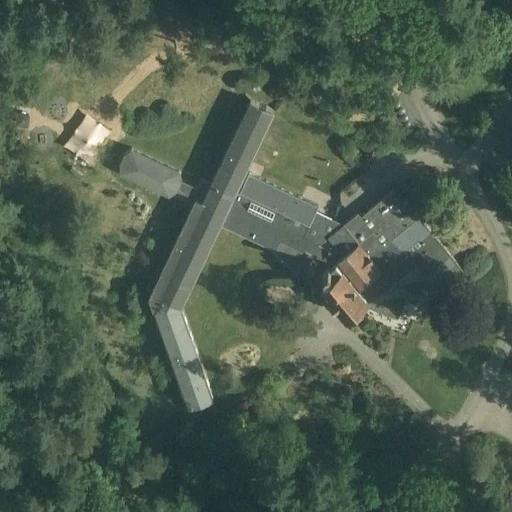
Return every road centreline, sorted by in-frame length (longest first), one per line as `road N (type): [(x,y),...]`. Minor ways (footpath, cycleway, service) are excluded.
road 1 (unclassified): [(511,274),(396,58),(379,0)]
road 2 (unclassified): [(392,511),(450,440),(511,315)]
